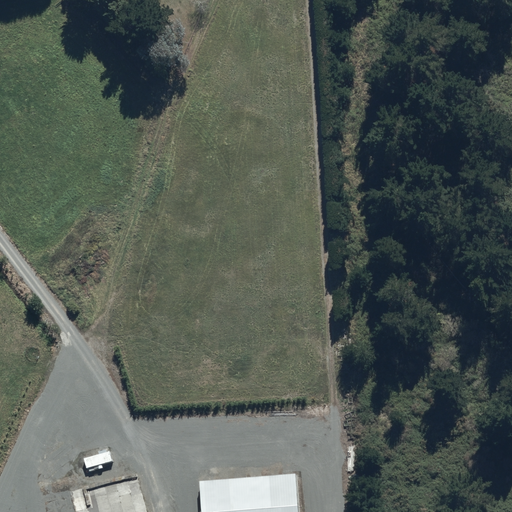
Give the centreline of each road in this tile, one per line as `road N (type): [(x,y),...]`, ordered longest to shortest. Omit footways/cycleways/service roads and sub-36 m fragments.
road 1 (track): [(0,235),(105,383),(160,511)]
road 2 (track): [(320,511),(316,470),(300,459),(211,467)]
